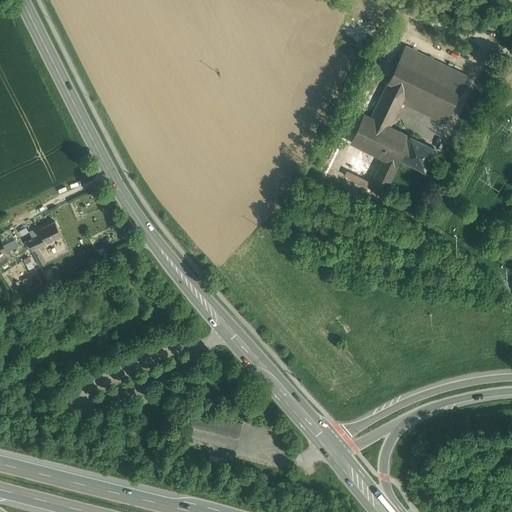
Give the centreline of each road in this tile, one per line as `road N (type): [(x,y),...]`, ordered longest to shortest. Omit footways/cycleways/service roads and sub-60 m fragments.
road 1 (primary): [(24,0),(129,205),(330,450)]
road 2 (track): [(337,175),(428,226),(441,224),(457,209),(511,91)]
road 3 (motorway): [(196,511),(0,462)]
road 4 (motorway): [(511,376),(430,393),(330,450)]
